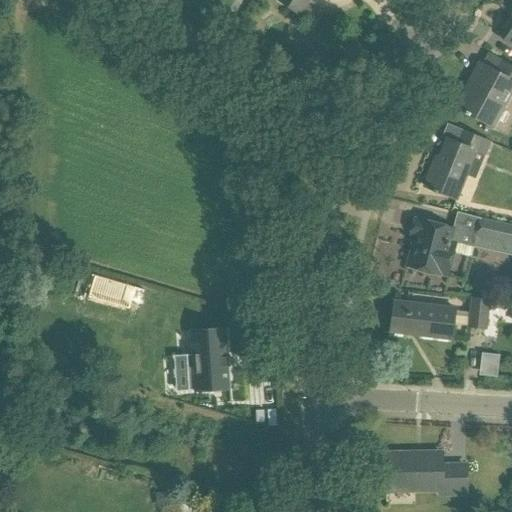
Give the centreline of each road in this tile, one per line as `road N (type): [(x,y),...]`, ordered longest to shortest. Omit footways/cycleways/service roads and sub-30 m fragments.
road 1 (unclassified): [(369,127),(86,0)]
road 2 (residential): [(312,395),(313,274),(338,183),(369,127)]
road 3 (residential): [(312,395),(511,408)]
road 4 (residential): [(369,127),(455,0)]
